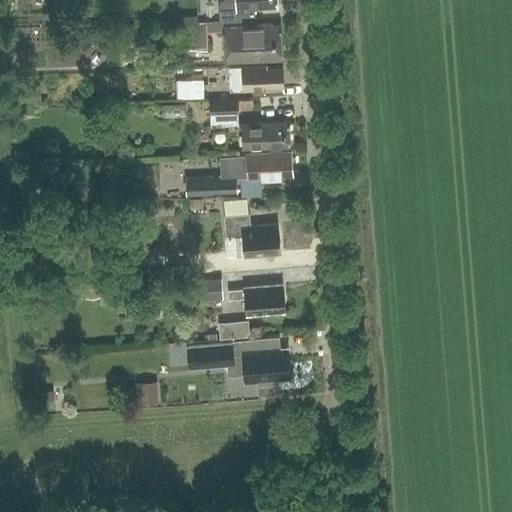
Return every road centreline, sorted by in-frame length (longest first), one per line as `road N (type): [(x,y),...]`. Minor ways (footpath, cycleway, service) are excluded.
road 1 (unclassified): [(339,412),(308,0)]
road 2 (unclassified): [(281,511),(264,471),(339,412)]
